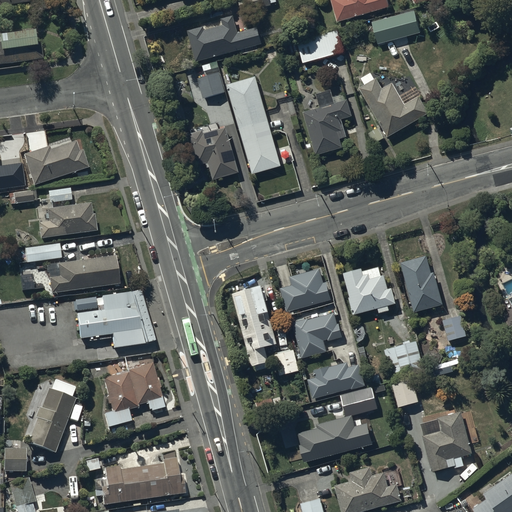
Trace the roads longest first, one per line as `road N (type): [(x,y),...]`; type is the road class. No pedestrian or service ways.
road 1 (tertiary): [(511,166),(174,260)]
road 2 (secondary): [(243,511),(174,260)]
road 3 (secondary): [(124,85),(174,260)]
road 4 (residential): [(0,103),(124,85)]
